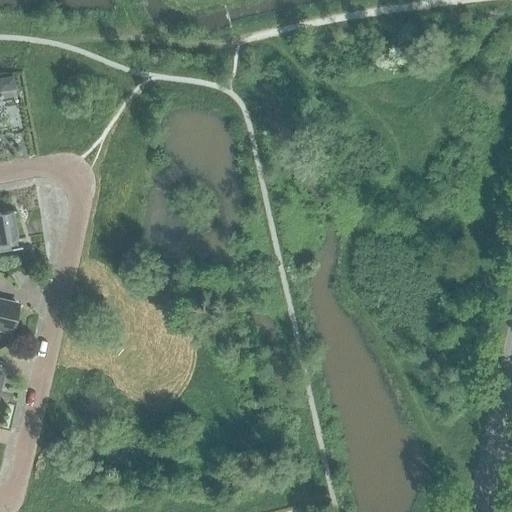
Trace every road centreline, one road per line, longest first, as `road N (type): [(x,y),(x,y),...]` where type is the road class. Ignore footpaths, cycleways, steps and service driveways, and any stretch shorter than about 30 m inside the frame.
road 1 (residential): [(0,174),(57,167),(73,176),(81,198),(15,489),(0,502)]
road 2 (unknown): [(0,30),(239,41)]
road 3 (unknown): [(239,41),(467,0)]
road 4 (tertiary): [(479,511),(511,368)]
